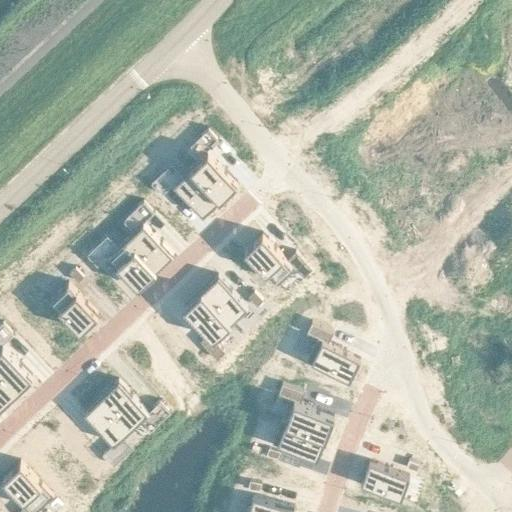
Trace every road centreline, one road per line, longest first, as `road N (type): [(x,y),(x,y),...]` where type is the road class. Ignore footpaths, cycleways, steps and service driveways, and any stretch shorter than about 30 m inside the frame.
road 1 (residential): [(0,460),(296,177)]
road 2 (tertiary): [(0,231),(191,49)]
road 3 (unknown): [(296,177),(487,0)]
road 4 (residential): [(410,362),(356,242),(296,177)]
road 5 (residential): [(511,485),(499,499),(444,450),(410,362)]
road 6 (residential): [(339,511),(387,390),(410,362)]
road 7 (residential): [(296,177),(191,49)]
road 8 (unknown): [(394,314),(511,201)]
